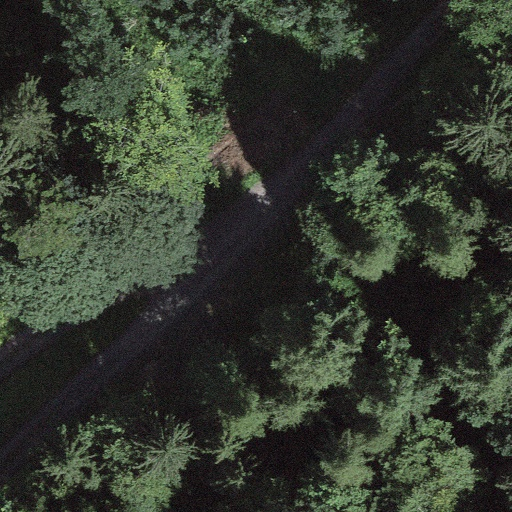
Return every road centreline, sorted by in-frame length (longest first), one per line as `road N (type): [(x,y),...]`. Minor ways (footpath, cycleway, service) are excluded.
road 1 (track): [(243,245),(418,102),(505,0)]
road 2 (track): [(3,511),(243,245)]
road 3 (track): [(243,245),(116,274),(0,358)]
